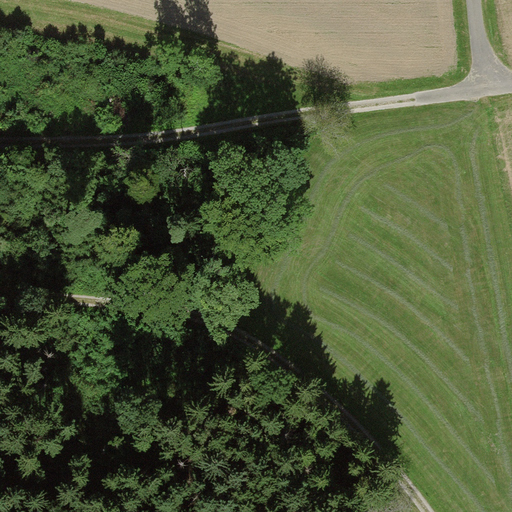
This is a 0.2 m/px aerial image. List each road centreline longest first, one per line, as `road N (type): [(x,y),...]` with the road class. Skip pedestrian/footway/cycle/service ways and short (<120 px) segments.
road 1 (track): [(0,292),(169,309),(225,325),(379,439),(427,511)]
road 2 (track): [(0,144),(490,92)]
